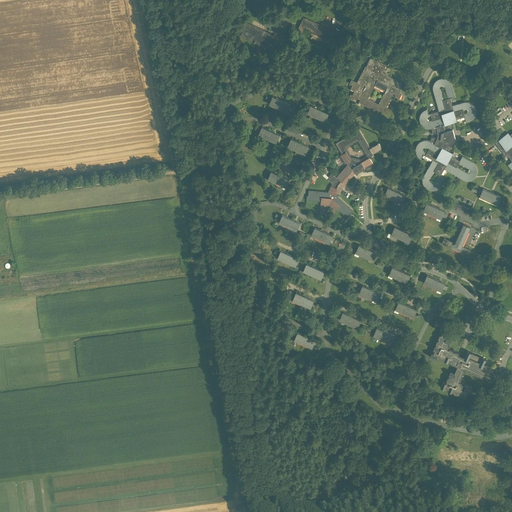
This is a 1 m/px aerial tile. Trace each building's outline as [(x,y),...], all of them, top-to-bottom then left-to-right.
[(331,30),(322,26),(322,25),(306,18),(303,26),(300,24),(297,30),(303,33),(305,28),(313,32),(311,37),(321,41),(322,39),(329,43),(332,38),(328,37),(331,30)] [(246,22),(240,36),(246,39),(254,42),(265,47),(266,45),(273,48),(275,43),(272,42),(274,35),(265,31),(263,30),(246,22)] [(396,95),(395,97),(399,99),(401,95),(399,93),(400,90),(399,90),(402,84),(398,82),(399,81),(382,73),(387,65),(377,60),(377,61),(370,57),(367,63),(368,64),(367,66),(365,66),(357,82),(351,79),(349,84),(352,85),(350,89),(354,91),(352,95),(351,94),(349,98),(353,100),(354,98),(357,99),(358,98),(360,99),(359,102),(389,118),(393,110),(387,107),(393,94),(396,95)] [(423,141),(422,141),(421,141),(420,142),(419,143),(418,143),(418,144),(417,145),(417,146),(416,147),(416,148),(416,149),(416,150),(416,151),(416,152),(416,153),(416,154),(417,154),(417,155),(418,156),(418,157),(419,157),(420,158),(421,159),(424,154),(433,160),(424,176),(423,176),(423,177),(423,178),(423,179),(422,180),(423,181),(423,182),(423,183),(423,184),(424,185),(424,186),(425,187),(426,188),(427,188),(427,189),(428,189),(429,189),(430,190),(431,190),(432,190),(433,190),(434,190),(435,190),(435,189),(436,189),(437,189),(438,188),(439,187),(440,187),(440,186),(441,185),(445,177),(441,175),(445,168),(458,176),(463,179),(464,179),(464,180),(465,180),(466,180),(467,180),(468,180),(469,180),(470,180),(471,180),(472,179),(473,179),(474,178),(475,177),(476,176),(476,175),(477,175),(477,174),(477,173),(477,172),(477,171),(477,170),(477,169),(477,168),(477,167),(476,166),(475,165),(475,164),(474,164),(474,163),(473,163),(473,162),(462,156),(459,160),(451,156),(446,152),(447,150),(450,145),(451,145),(455,138),(453,130),(453,129),(452,129),(450,124),(449,121),(456,119),(465,117),(466,122),(469,121),(470,120),(471,120),(472,119),(473,119),(473,118),(474,117),(475,116),(475,115),(475,114),(476,114),(476,113),(476,112),(476,111),(476,110),(476,109),(475,108),(475,107),(475,106),(474,106),(473,105),(473,104),(472,104),(471,103),(470,102),(469,102),(468,102),(467,102),(466,102),(465,102),(464,102),(453,105),(450,98),(455,97),(453,88),(452,85),(452,84),(451,83),(451,82),(450,81),(449,80),(448,80),(447,79),(446,79),(445,78),(444,78),(443,78),(442,78),(441,78),(440,79),(439,79),(438,79),(437,80),(436,81),(435,81),(435,82),(434,83),(434,84),(433,85),(433,86),(433,87),(433,88),(433,89),(433,90),(433,91),(434,93),(439,111),(429,114),(427,109),(426,109),(426,110),(425,110),(424,110),(423,111),(422,112),(422,113),(421,113),(421,114),(420,115),(420,116),(420,117),(420,118),(419,119),(420,120),(420,121),(420,122),(421,123),(421,124),(422,125),(423,126),(424,127),(425,127),(426,128),(427,128),(428,128),(429,128),(430,128),(431,128),(432,128),(432,132),(438,133),(438,134),(438,137),(437,137),(431,137),(430,141),(429,141),(428,140),(427,140),(426,140),(425,140),(424,140),(423,141)] [(269,104),(278,108),(281,101),(272,97),(269,104)] [(281,101),(278,108),(287,113),(290,105),(281,101)] [(307,113),(316,118),(320,110),(311,106),(307,113)] [(320,110),(316,118),(325,122),(329,114),(320,110)] [(258,135),(267,139),(271,131),(262,127),(258,135)] [(379,143),(370,148),(359,129),(336,143),(342,154),(340,155),(345,164),(347,163),(347,164),(348,165),(337,177),(333,175),(331,178),(330,177),(328,180),(332,184),(329,192),(309,190),(308,196),(307,196),(307,200),(321,202),(321,204),(329,205),(335,210),(337,208),(348,218),(350,215),(350,214),(353,210),(338,196),(342,189),(344,185),(355,172),(356,174),(362,170),(365,168),(373,163),(370,159),(374,157),(372,153),(382,148),(379,143)] [(271,131),(267,139),(276,143),(280,135),(271,131)] [(511,133),(506,138),(504,136),(495,143),(505,156),(506,155),(510,157),(511,162),(508,164),(511,169),(511,133)] [(287,147),(296,151),(300,143),(291,139),(287,147)] [(300,143),(296,151),(305,155),(309,147),(300,143)] [(274,165),(278,167),(283,156),(279,154),(274,165)] [(267,179),(276,184),(280,176),(271,172),(267,179)] [(280,176),(276,184),(285,188),(289,180),(280,176)] [(388,188),(384,195),(393,199),(397,192),(388,188)] [(479,196),(498,205),(501,197),(483,189),(479,196)] [(397,192),(393,199),(399,202),(398,204),(401,206),(402,203),(402,204),(406,196),(397,192)] [(423,203),(421,206),(424,208),(423,211),(422,214),(425,215),(427,212),(432,215),(436,207),(426,203),(426,204),(423,203)] [(453,208),(466,214),(469,209),(456,203),(453,208)] [(436,207),(432,215),(437,217),(436,220),(440,221),(441,219),(442,216),(446,217),(447,214),(444,213),(445,211),(436,207)] [(279,223),(288,227),(291,219),(282,215),(279,223)] [(291,219),(288,227),(297,231),(300,223),(291,219)] [(462,246),(470,227),(463,224),(455,243),(444,238),(441,244),(468,256),(471,250),(462,246)] [(389,233),(387,237),(389,238),(395,241),(397,237),(400,239),(404,231),(403,230),(395,227),(394,228),(390,226),(388,230),(392,232),(391,234),(389,233)] [(311,235),(320,239),(324,232),(315,227),(311,235)] [(404,231),(400,239),(405,241),(404,243),(408,245),(409,243),(413,235),(406,232),(408,228),(404,227),(403,230),(404,231)] [(324,232),(320,239),(329,243),(333,236),(324,232)] [(356,253),(355,255),(358,257),(359,254),(364,257),(368,249),(359,245),(355,253),(356,253)] [(368,249),(364,257),(373,261),(377,253),(368,249)] [(277,258),(286,262),(290,255),(281,251),(277,258)] [(290,255),(286,262),(295,266),(299,259),(290,255)] [(303,271),(312,275),(316,268),(307,264),(303,271)] [(389,275),(388,277),(392,279),(393,276),(398,279),(401,271),(392,267),(389,275)] [(316,268),(312,275),(321,279),(325,272),(316,268)] [(401,271),(398,279),(407,283),(410,275),(401,271)] [(423,276),(421,279),(424,281),(423,283),(432,287),(436,279),(427,275),(426,277),(423,276)] [(436,279),(432,287),(438,289),(437,292),(440,293),(441,291),(442,289),(446,290),(447,287),(444,286),(445,283),(436,279)] [(358,288),(355,295),(367,300),(368,297),(371,289),(362,285),(361,290),(358,288)] [(371,289),(368,297),(373,299),(372,302),(376,303),(377,301),(380,294),(371,289)] [(292,300),(302,304),(305,296),(296,292),(292,300)] [(305,296),(302,304),(311,308),(314,300),(305,296)] [(395,309),(394,312),(398,313),(399,311),(404,313),(407,306),(398,302),(395,309)] [(407,306),(404,313),(413,317),(417,310),(407,306)] [(339,320),(348,324),(352,316),(343,312),(339,320)] [(352,316),(348,324),(357,328),(361,320),(352,316)] [(374,335),(373,338),(376,339),(377,337),(382,339),(386,332),(377,328),(373,335),(374,335)] [(294,340),(303,344),(307,336),(298,332),(294,340)] [(386,332),(382,339),(391,343),(395,336),(386,332)] [(432,353),(430,357),(436,359),(437,356),(439,357),(439,358),(442,360),(443,359),(445,359),(444,360),(448,362),(448,361),(451,362),(451,363),(457,366),(455,373),(450,371),(449,375),(450,375),(449,377),(448,377),(446,381),(447,381),(446,383),(443,381),(441,387),(445,389),(445,387),(449,389),(448,390),(452,392),(452,391),(454,392),(453,393),(457,395),(458,394),(459,394),(459,395),(463,397),(463,396),(465,397),(466,397),(468,393),(467,393),(468,391),(469,391),(471,387),(468,386),(468,385),(464,384),(462,384),(462,383),(463,383),(459,381),(460,380),(461,380),(462,376),(462,374),(463,374),(465,370),(464,370),(465,368),(471,371),(470,372),(477,375),(478,374),(483,377),(487,378),(486,379),(490,381),(492,375),(490,374),(491,372),(493,373),(495,369),(486,364),(485,365),(484,365),(486,359),(482,357),(482,358),(471,353),(471,352),(467,351),(465,357),(462,356),(461,356),(461,357),(458,356),(458,354),(459,353),(455,351),(455,352),(453,351),(454,350),(450,348),(449,349),(448,349),(449,345),(448,345),(449,343),(450,343),(452,340),(451,339),(451,338),(452,337),(452,336),(448,334),(448,335),(446,334),(446,333),(442,332),(442,333),(441,335),(440,334),(438,338),(439,339),(438,340),(437,340),(436,344),(436,346),(435,345),(433,349),(435,350),(433,353),(432,353)] [(307,336),(303,344),(312,348),(316,340),(307,336)]
